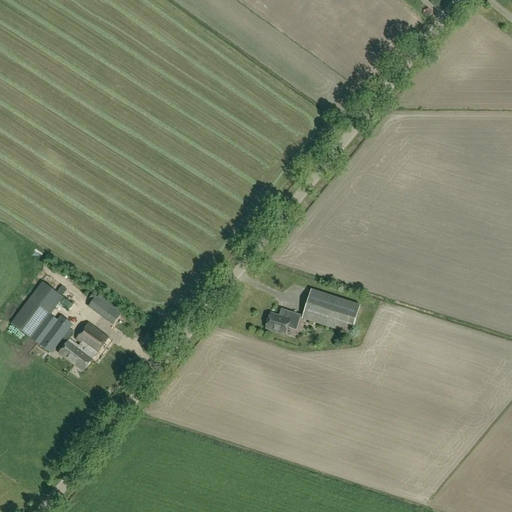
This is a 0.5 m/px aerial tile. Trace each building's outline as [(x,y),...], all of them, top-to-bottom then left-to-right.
[(70,319),(68,322),(54,311),(63,298),(62,297),(67,290),(50,278),(45,285),(42,282),(11,324),(32,340),(39,345),(51,354),(62,339),(67,343),(75,333),(70,329),(73,325),(72,325),(74,322),(70,319)] [(302,319),(351,334),(360,306),(311,290),(302,319)] [(90,306),(114,325),(121,316),(96,297),(90,306)] [(285,335),(287,328),(296,331),(301,315),(286,310),(284,318),(271,314),(266,329),(285,335)] [(82,349),(74,343),(70,340),(59,354),(83,372),(92,360),(96,355),(109,339),(89,324),(76,340),(90,350),(86,355),(80,351),(82,349)]
